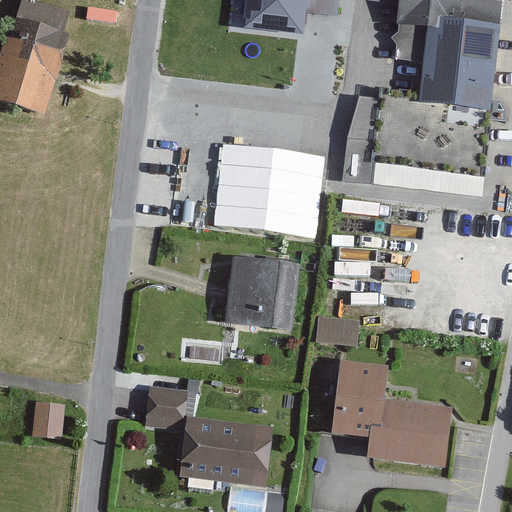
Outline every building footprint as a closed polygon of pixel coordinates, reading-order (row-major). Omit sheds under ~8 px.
[(304,0),(251,0),(248,27),(300,33),(304,0)] [(500,0),(366,0),(366,4),(394,5),(392,34),(415,35),(411,95),(379,92),(373,171),(488,179),(500,0)] [(64,58),(4,41),(0,54),(0,106),(46,120),(64,58)] [(371,159),(377,104),(358,101),(351,157),(371,159)] [(218,236),(322,238),(324,155),(220,152),(218,236)] [(287,339),(295,265),(228,258),(220,332),(287,339)] [(320,320),(319,349),(361,350),(362,322),(320,320)] [(386,371),(338,365),(329,440),(368,444),(365,464),(444,473),(451,414),(381,406),(386,371)] [(187,391),(148,387),(144,432),(181,436),(176,479),(263,488),(269,426),(185,418),(187,391)] [(60,404),(38,401),(32,439),(54,442),(60,404)]
